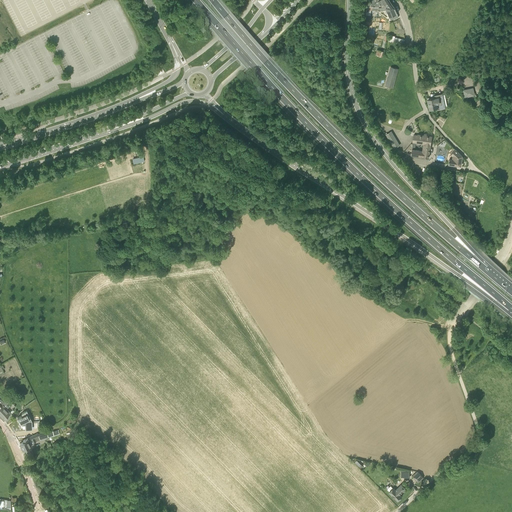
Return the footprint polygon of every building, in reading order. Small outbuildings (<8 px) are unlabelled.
[(376,6),(395,8),(389,0),(385,3),(386,5),(382,5),(375,5),(374,6),(366,6),(366,9),(376,10),(376,6)] [(398,17),(395,8),(376,6),(376,10),(383,10),(387,9),(392,19),(398,17)] [(359,49),(361,50),(364,50),(366,50),(367,44),(365,44),(365,42),(362,41),(360,41),(359,49)] [(392,88),(398,69),(391,67),(386,86),(392,88)] [(465,97),(475,95),(473,88),(464,90),(465,97)] [(445,107),(442,94),(436,95),(436,98),(428,99),(430,108),(438,107),(438,108),(445,107)] [(394,148),(399,145),(391,132),(386,135),(394,148)] [(413,141),(424,143),(431,144),(432,136),(417,134),(417,135),(414,135),(413,141)] [(431,144),(424,143),(423,151),(412,149),(411,154),(418,155),(429,157),(431,144)] [(461,166),(462,156),(455,149),(451,154),(452,155),(451,159),(449,159),(449,164),(461,166)] [(2,405),(0,406),(0,414),(4,419),(11,412),(7,408),(9,406),(6,398),(3,401),(2,404),(2,405)] [(26,422),(26,427),(31,427),(31,421),(27,411),(22,413),(23,415),(18,417),(20,423),(26,422)] [(23,450),(31,446),(30,443),(40,439),(37,433),(23,440),(24,442),(20,443),(23,450)] [(413,476),(418,482),(423,477),(418,471),(413,476)] [(400,494),(408,486),(404,482),(396,490),(394,488),(390,492),(398,500),(402,496),(400,494)]
